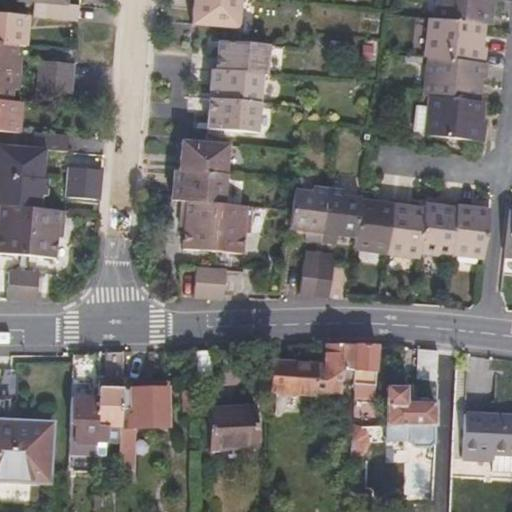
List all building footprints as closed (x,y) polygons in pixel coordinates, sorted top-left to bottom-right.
[(185,0),(184,24),(196,25),(223,28),(230,28),(232,0),(185,0)] [(488,4),(488,0),(437,0),(435,20),(477,26),(484,26),(485,4),(488,4)] [(68,25),(69,6),(50,3),(21,1),(20,21),(68,25)] [(0,17),(0,45),(6,45),(9,18),(0,17)] [(474,48),(477,26),(435,20),(432,20),(427,58),(429,58),(474,63),(476,48),(474,48)] [(254,74),(258,74),(260,45),(222,42),(212,41),(211,54),(206,54),(205,69),(254,74)] [(477,79),(478,64),(474,63),(429,58),(425,100),(431,100),(471,104),(473,79),(477,79)] [(28,63),(27,75),(63,78),(64,66),(28,63)] [(203,99),(252,104),(254,74),(205,69),(203,99)] [(63,78),(27,75),(26,93),(61,96),(63,78)] [(249,131),(252,104),(203,99),(201,126),(249,131)] [(474,130),(478,105),(471,104),(431,100),(429,112),(427,135),(426,140),(475,146),(477,130),(474,130)] [(413,133),(427,135),(429,112),(415,110),(413,133)] [(59,134),(3,131),(2,144),(35,148),(58,149),(59,134)] [(215,176),(217,146),(185,143),(174,142),(172,172),(215,176)] [(0,144),(0,174),(33,177),(35,148),(2,144),(0,144)] [(63,179),(97,182),(98,169),(64,167),(63,179)] [(213,204),(215,176),(172,172),(167,172),(164,199),(176,201),(213,204)] [(0,174),(0,204),(18,206),(31,207),(33,177),(0,174)] [(62,195),(96,198),(97,182),(63,179),(62,195)] [(319,238),(325,189),(308,187),(307,192),(290,191),(288,211),(286,229),(304,230),(303,236),(319,238)] [(337,190),(325,189),(319,238),(331,239),(332,233),(352,235),(356,198),(337,195),(337,190)] [(180,250),(209,251),(213,204),(176,201),(175,228),(182,230),(180,250)] [(18,206),(0,204),(0,251),(14,253),(18,206)] [(243,235),(245,208),(213,204),(209,251),(237,254),(239,234),(243,235)] [(18,206),(14,253),(44,256),(47,235),(52,236),(54,209),(31,207),(18,206)] [(379,214),(360,211),(355,251),(385,255),(390,210),(379,209),(379,214)] [(404,212),(390,210),(385,255),(418,260),(418,254),(422,219),(404,217),(404,212)] [(422,216),(422,219),(418,254),(451,258),(451,255),(456,214),(444,213),(444,217),(422,216)] [(488,220),(456,214),(451,255),(483,259),(488,220)] [(511,262),(511,215),(508,215),(503,262),(511,262)] [(314,288),(317,260),(302,258),(298,287),(314,288)] [(329,261),(317,260),(314,288),(326,289),(329,261)] [(191,294),(206,295),(208,268),(193,266),(191,294)] [(0,296),(11,298),(13,269),(0,268),(0,296)] [(208,268),(206,295),(218,297),(220,268),(208,268)] [(11,298),(25,300),(27,270),(13,269),(11,298)] [(355,345),(325,345),(325,366),(278,368),(278,396),(342,397),(343,370),(354,370),(355,345)] [(354,370),(353,390),(374,391),(377,346),(355,345),(354,370)] [(191,350),(193,376),(208,375),(207,349),(191,350)] [(435,380),(455,382),(456,351),(436,349),(435,380)] [(121,353),(104,352),(104,378),(120,378),(121,353)] [(70,398),(69,428),(74,428),(74,445),(77,446),(76,478),(93,478),(95,443),(96,382),(97,353),(71,353),(70,392),(84,393),(84,399),(70,398)] [(119,443),(119,427),(120,387),(105,387),(105,382),(96,382),(95,443),(95,454),(109,455),(109,442),(119,443)] [(119,443),(133,443),(133,430),(150,430),(150,425),(163,426),(163,387),(120,387),(119,427),(119,443)] [(382,388),(381,426),(380,438),(401,439),(401,444),(408,448),(424,449),(430,445),(432,406),(410,405),(410,389),(382,388)] [(9,422),(10,391),(0,390),(0,477),(47,478),(47,423),(9,422)] [(251,444),(250,406),(206,408),(209,447),(251,444)] [(454,410),(452,456),(463,456),(465,411),(454,410)] [(492,449),(511,449),(511,412),(465,411),(463,456),(478,457),(479,448),(492,449)] [(351,426),(349,456),(361,451),(365,444),(363,434),(351,426)] [(119,443),(117,468),(132,469),(133,443),(119,443)] [(492,457),(492,449),(479,448),(478,457),(492,457)]
